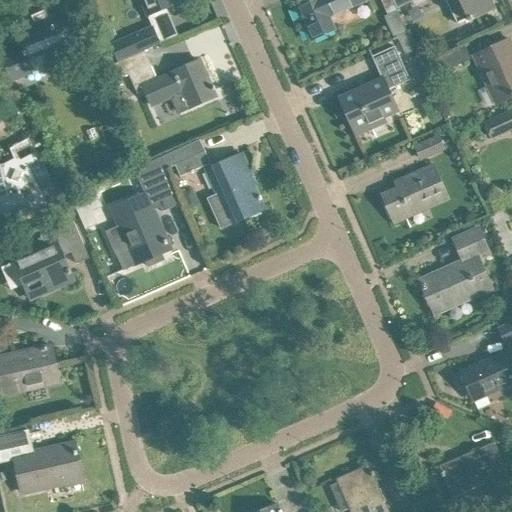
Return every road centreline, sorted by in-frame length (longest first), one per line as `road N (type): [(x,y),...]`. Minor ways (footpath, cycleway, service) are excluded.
road 1 (residential): [(337,238),(390,376),(377,396),(183,482),(162,485),(139,470),(113,352),(130,329)]
road 2 (residential): [(337,238),(231,0)]
road 3 (residential): [(130,329),(337,238)]
